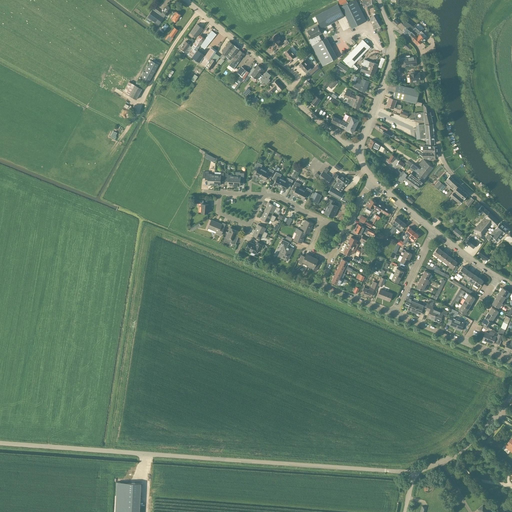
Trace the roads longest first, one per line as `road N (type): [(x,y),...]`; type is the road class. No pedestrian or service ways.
road 1 (unclassified): [(412,473),(0,443)]
road 2 (residential): [(511,229),(446,166),(417,47),(387,21)]
road 3 (residential): [(288,87),(186,0)]
road 4 (residential): [(359,149),(391,56),(387,21)]
road 5 (unclassified): [(412,473),(462,450),(511,394)]
